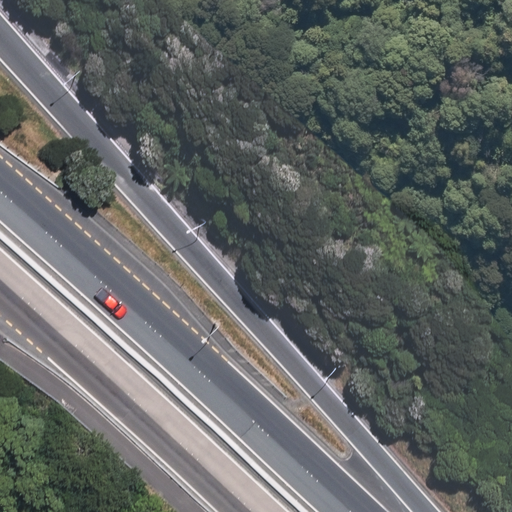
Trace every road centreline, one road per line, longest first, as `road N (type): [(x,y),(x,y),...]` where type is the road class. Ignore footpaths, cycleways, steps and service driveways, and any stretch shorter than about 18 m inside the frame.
road 1 (secondary): [(0,33),(217,268),(421,511)]
road 2 (secondary): [(0,191),(349,511)]
road 3 (secondary): [(253,511),(0,276)]
